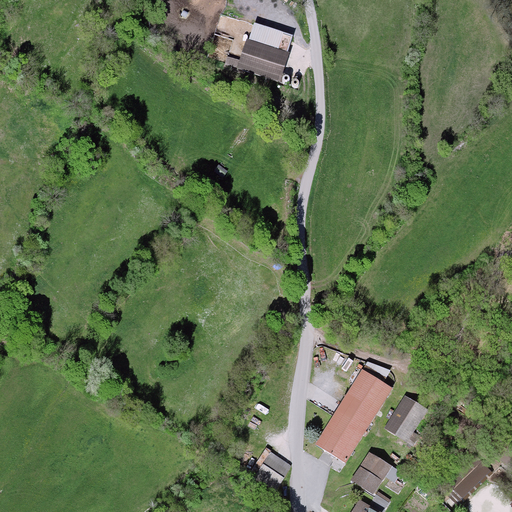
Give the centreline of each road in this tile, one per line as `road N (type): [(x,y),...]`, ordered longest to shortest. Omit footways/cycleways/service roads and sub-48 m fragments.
road 1 (residential): [(309,0),(322,115),(303,201),(299,511)]
road 2 (track): [(305,335),(387,372),(485,447)]
